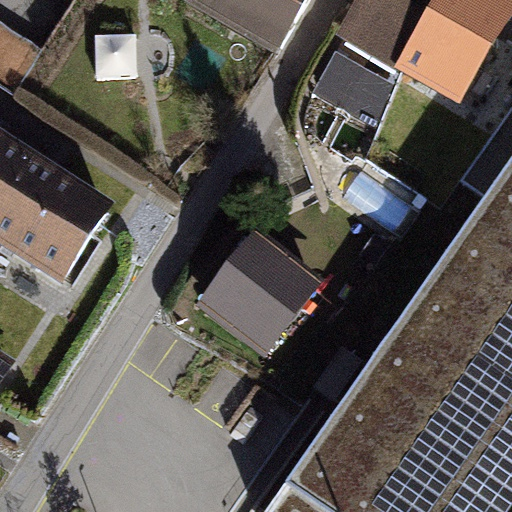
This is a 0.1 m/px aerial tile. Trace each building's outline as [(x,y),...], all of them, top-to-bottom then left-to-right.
[(163,0),(270,61),(305,0),(163,0)] [(364,0),(340,42),(398,77),(443,0),(364,0)] [(511,31),(511,0),(443,0),(398,77),(463,115),(511,31)] [(0,18),(0,63),(30,81),(50,46),(0,18)] [(393,97),(332,67),(316,99),(376,129),(393,97)] [(511,511),(511,115),(463,185),(493,205),(299,479),(282,504),(276,511),(511,511)] [(0,217),(37,161),(0,137),(0,217)] [(0,217),(0,249),(66,292),(117,213),(37,161),(0,217)] [(323,281),(256,230),(198,307),(264,357),(323,281)] [(0,394),(18,367),(0,355),(0,394)]
